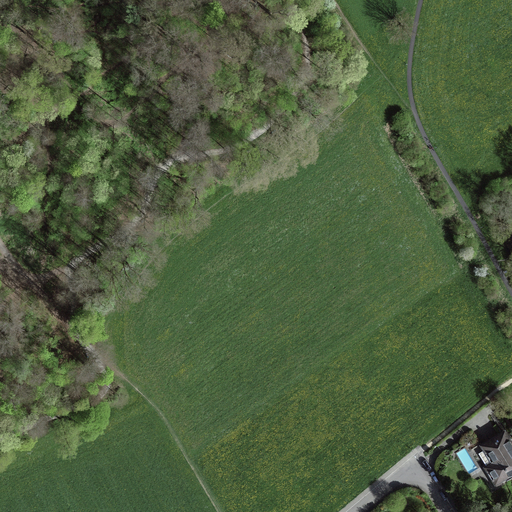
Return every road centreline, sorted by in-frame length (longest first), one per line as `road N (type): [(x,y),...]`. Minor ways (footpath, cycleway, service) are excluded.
road 1 (track): [(0,241),(64,322),(132,387)]
road 2 (track): [(0,441),(104,392),(103,361)]
road 3 (track): [(410,98),(330,0)]
